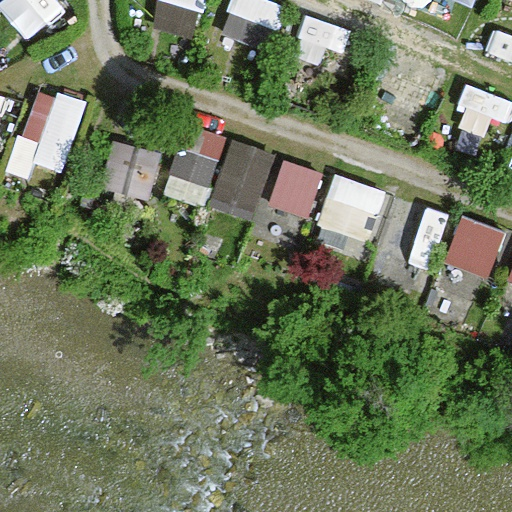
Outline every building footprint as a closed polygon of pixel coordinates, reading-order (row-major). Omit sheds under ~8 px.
[(0,0),(0,4),(26,39),(70,5),(65,0),(0,0)] [(231,0),(221,29),(272,47),(288,0),(231,0)] [(446,0),(409,0),(441,13),(446,0)] [(511,29),(496,24),(488,50),(511,57),(511,29)] [(65,173),(88,96),(43,83),(20,160),(65,173)] [(188,120),(171,185),(209,195),(227,130),(188,120)] [(264,213),(275,142),(226,135),(215,205),(264,213)] [(311,214),(326,166),(286,153),(270,201),(311,214)] [(318,220),(369,238),(388,185),(337,167),(318,220)] [(491,272),(509,224),(462,207),(444,255),(491,272)]
